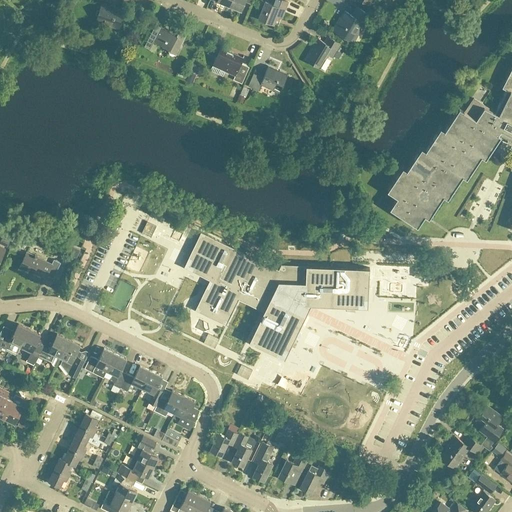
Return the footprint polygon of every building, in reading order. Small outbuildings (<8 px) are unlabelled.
[(246,2),(252,4),(254,0),(232,0),(230,6),(242,11),(246,2)] [(266,2),(260,19),(273,24),(277,15),(282,18),(288,2),(282,0),(276,0),(274,5),(266,2)] [(117,8),(102,3),(96,23),(104,25),(105,22),(120,27),(124,12),(117,10),(117,8)] [(345,12),(334,31),(353,43),(359,33),(360,33),(370,16),(357,8),(352,16),(345,12)] [(150,50),(154,41),(170,50),(173,42),(181,46),(186,36),(179,32),(177,36),(157,25),(149,39),(148,38),(144,47),(150,50)] [(341,44),(340,44),(328,37),(324,43),(317,39),(311,49),(312,50),(306,60),(320,68),(328,55),(332,58),(338,49),(342,51),(345,46),(341,44)] [(221,48),(213,66),(235,76),(234,80),(242,84),(249,69),(240,65),(244,58),(221,48)] [(256,70),(248,86),(259,91),(262,86),(280,94),(288,75),(269,66),(265,74),(256,70)] [(488,109),(489,108),(474,99),(465,112),(460,108),(445,131),(441,128),(426,150),(422,148),(407,170),(403,168),(388,191),(398,197),(390,208),(418,227),(425,216),(429,218),(443,196),(448,199),(463,176),(467,179),(481,156),(485,159),(501,136),(501,135),(502,134),(511,138),(511,224),(510,229),(511,230),(511,68),(503,87),(507,89),(496,113),(488,109)] [(192,84),(196,74),(190,72),(186,82),(192,84)] [(129,248),(144,253),(151,230),(136,225),(129,248)] [(249,342),(276,355),(280,346),(289,350),(306,314),(302,312),(303,308),(305,305),(311,305),(358,307),(359,297),(364,298),(369,298),(370,268),(281,264),(279,269),(201,232),(188,259),(192,261),(196,263),(192,272),(209,280),(214,282),(212,286),(210,290),(206,287),(195,310),(226,325),(239,299),(264,311),(249,342)] [(9,241),(2,238),(0,242),(0,244),(6,247),(9,241)] [(52,265),(27,253),(19,269),(36,277),(36,278),(44,282),(47,275),(53,278),(61,263),(54,260),(52,265)] [(18,353),(21,347),(29,329),(18,324),(13,333),(10,332),(8,335),(7,334),(4,340),(0,338),(0,347),(1,346),(6,349),(7,348),(18,353)] [(45,342),(39,339),(41,335),(29,329),(21,347),(31,352),(26,362),(34,365),(39,356),(41,351),(45,343),(45,342)] [(45,343),(41,351),(39,356),(51,362),(52,364),(55,366),(59,357),(60,357),(69,340),(57,334),(51,346),(45,343)] [(80,346),(69,340),(60,357),(63,358),(62,362),(62,363),(63,364),(63,365),(64,368),(67,369),(68,370),(69,370),(71,370),(69,374),(77,378),(85,361),(79,358),(80,355),(77,353),(80,346)] [(98,361),(91,357),(85,369),(103,378),(115,354),(104,349),(98,361)] [(104,378),(107,371),(113,374),(110,380),(115,383),(114,385),(121,388),(127,375),(120,372),(126,360),(115,354),(103,378),(104,378)] [(132,383),(143,388),(151,372),(140,366),(134,378),(127,375),(121,388),(128,392),(132,383)] [(157,406),(160,399),(163,393),(156,389),(162,377),(151,372),(143,388),(154,394),(150,402),(157,406)] [(0,416),(3,418),(12,401),(15,395),(0,387),(0,382),(1,381),(0,380),(0,416)] [(471,386),(466,394),(470,396),(466,403),(480,411),(489,396),(471,386)] [(166,416),(169,410),(175,413),(183,397),(173,391),(167,402),(160,399),(157,406),(154,411),(166,416)] [(17,404),(12,401),(15,395),(12,401),(3,418),(15,424),(18,417),(20,417),(22,413),(27,415),(33,404),(21,398),(19,403),(17,404)] [(199,410),(192,407),(194,402),(183,397),(175,413),(181,416),(178,421),(183,424),(183,425),(190,428),(199,410)] [(488,436),(486,438),(482,445),(489,451),(492,447),(491,446),(503,429),(497,424),(502,417),(486,405),(477,418),(484,423),(479,430),(488,436)] [(102,415),(92,410),(89,416),(98,420),(99,420),(102,415)] [(95,426),(98,420),(89,416),(86,414),(80,426),(95,433),(97,428),(95,426)] [(92,438),(95,433),(80,426),(75,437),(87,443),(90,436),(92,438)] [(227,443),(233,445),(238,434),(229,429),(225,436),(219,433),(210,450),(221,456),(227,443)] [(248,440),(249,437),(239,432),(238,434),(233,445),(238,448),(232,461),(243,466),(254,443),(248,440)] [(179,441),(165,434),(162,440),(176,447),(179,441)] [(138,460),(153,467),(159,457),(154,455),(156,452),(151,450),(152,448),(154,449),(156,442),(143,436),(140,442),(145,445),(138,460)] [(75,437),(69,449),(84,455),(86,451),(84,449),(87,443),(75,437)] [(441,458),(454,468),(469,448),(476,452),(481,446),(469,437),(464,444),(455,437),(449,445),(449,446),(441,458)] [(253,476),(264,481),(272,464),(267,461),(273,447),(263,442),(253,461),(259,464),(253,476)] [(301,458),(307,460),(313,448),(307,445),(301,458)] [(72,464),(75,466),(79,459),(81,460),(84,455),(69,449),(64,460),(72,464)] [(494,468),(511,481),(511,456),(506,452),(494,468)] [(301,471),(306,460),(301,458),(297,456),(293,463),(287,459),(278,477),(289,482),(296,469),(301,471)] [(69,471),(72,464),(64,460),(60,458),(55,470),(69,477),(71,472),(69,471)] [(153,467),(138,460),(133,470),(123,465),(119,472),(119,473),(132,479),(135,471),(148,478),(153,467)] [(300,487),(311,493),(317,481),(323,483),(329,471),(319,466),(315,473),(309,470),(300,487)] [(67,482),(69,477),(55,470),(49,481),(61,487),(64,480),(67,482)] [(119,487),(116,493),(132,501),(137,491),(128,487),(132,479),(119,473),(113,484),(119,487)] [(482,491),(470,507),(477,511),(487,511),(495,501),(488,495),(490,493),(490,494),(496,486),(481,475),(476,483),(485,489),(483,492),(482,491)] [(86,479),(83,484),(89,487),(92,482),(86,479)] [(442,489),(449,494),(453,489),(446,483),(442,489)] [(132,501),(116,493),(110,490),(105,501),(127,511),(132,501)] [(191,511),(199,496),(188,490),(182,502),(175,499),(170,510),(174,511),(191,511)] [(211,501),(199,496),(191,511),(213,511),(215,509),(208,506),(211,501)] [(434,511),(466,511),(467,511),(455,502),(449,509),(441,503),(434,511)]
